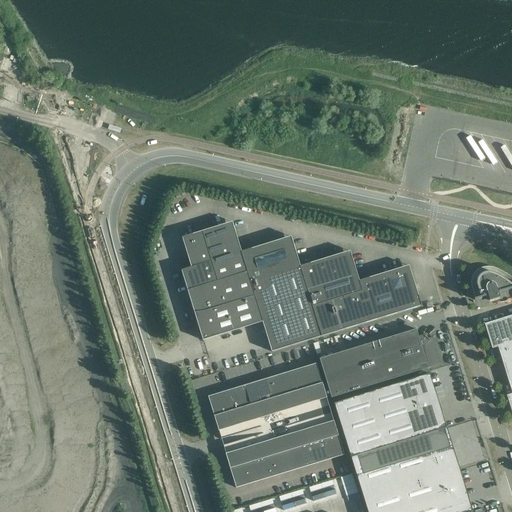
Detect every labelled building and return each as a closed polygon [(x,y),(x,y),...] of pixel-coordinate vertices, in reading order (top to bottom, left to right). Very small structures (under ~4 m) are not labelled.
[(191,267),(181,270),(182,271),(184,280),(188,291),(190,300),(197,321),(199,330),(203,341),(262,322),(272,352),(421,306),(417,293),(414,284),(410,270),(409,266),(399,269),(378,275),(369,278),(359,281),(352,256),(350,251),(340,254),(320,261),(310,263),(300,266),(293,242),(291,237),(281,240),(241,252),(234,227),(232,222),(222,225),(212,228),(203,231),(182,238),(185,247),(191,267)] [(511,277),(508,275),(504,273),(500,270),(496,268),(493,268),(492,267),(490,267),(488,267),(486,267),(484,267),(482,268),(481,268),(480,269),(478,269),(477,270),(476,271),(475,272),(474,273),(473,275),(473,276),(472,277),(472,279),(471,281),(471,282),(471,283),(471,285),(472,287),(475,299),(474,299),(475,300),(481,298),(487,297),(488,296),(489,301),(500,298),(498,293),(499,293),(509,290),(511,288),(511,277)] [(489,301),(488,296),(487,297),(489,303),(501,299),(499,293),(498,293),(500,298),(491,300),(489,301)] [(511,342),(511,315),(496,320),(484,324),(492,349),(498,347),(511,342)] [(441,364),(436,346),(433,338),(428,339),(426,334),(418,337),(416,329),(320,359),(332,398),(441,364)] [(511,368),(511,342),(498,347),(505,370),(511,368)] [(322,383),(316,364),(304,367),(310,387),(322,383)] [(310,387),(304,367),(292,371),(298,390),(310,387)] [(298,390),(292,371),(280,375),(286,394),(298,390)] [(286,394),(280,375),(268,378),(274,398),(286,394)] [(427,375),(334,404),(351,458),(441,430),(440,428),(438,421),(438,420),(436,412),(435,412),(439,411),(428,375),(427,375)] [(274,398),(268,378),(256,382),(262,401),(274,398)] [(262,401),(256,382),(244,385),(250,405),(262,401)] [(219,431),(327,398),(322,383),(310,387),(298,390),(286,394),(274,398),(262,401),(250,405),(238,409),(226,412),(214,416),(219,431)] [(250,405),(244,385),(232,389),(238,409),(250,405)] [(238,409),(232,389),(221,393),(226,412),(238,409)] [(226,412),(221,393),(208,397),(214,416),(226,412)] [(334,421),(327,398),(219,431),(220,435),(221,439),(263,426),(264,429),(265,433),(223,445),(224,450),(226,454),(334,421)] [(302,446),(314,443),(326,439),(338,435),(334,421),(230,452),(235,467),(242,465),(254,461),(266,457),(278,454),(290,450),(302,446)] [(441,430),(351,458),(364,500),(457,471),(457,470),(450,446),(447,447),(444,439),(442,431),(441,430)] [(344,455),(338,435),(326,439),(332,459),(344,455)] [(332,459),(326,439),(314,443),(320,462),(332,459)] [(320,462),(314,443),(302,446),(308,466),(320,462)] [(308,466),(302,446),(290,450),(296,470),(308,466)] [(296,470),(290,450),(278,454),(284,473),(296,470)] [(235,467),(230,452),(226,454),(230,468),(235,467)] [(284,473),(278,454),(266,457),(272,477),(284,473)] [(272,477),(266,457),(254,461),(260,481),(272,477)] [(260,481),(254,461),(242,465),(248,484),(260,481)] [(248,484),(242,465),(235,467),(230,468),(236,488),(248,484)] [(457,471),(364,500),(367,511),(466,511),(464,504),(462,496),(461,496),(465,495),(457,471)] [(341,498),(353,496),(350,481),(339,483),(341,498)]
